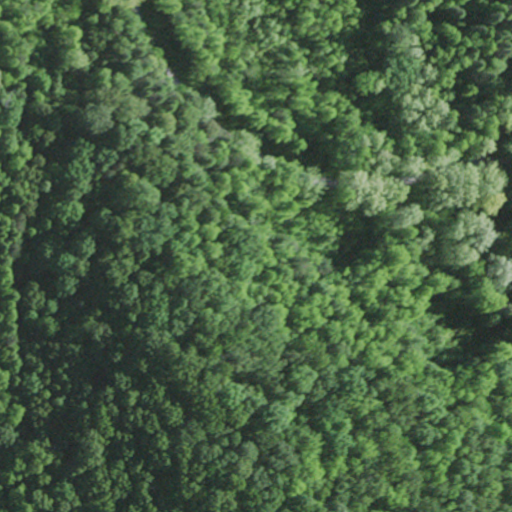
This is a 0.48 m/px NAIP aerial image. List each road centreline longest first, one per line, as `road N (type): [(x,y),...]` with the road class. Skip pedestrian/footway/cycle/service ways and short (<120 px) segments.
road 1 (residential): [(0,30),(61,112),(71,293),(49,511)]
road 2 (residential): [(123,0),(141,50),(181,105),(216,133),(281,163),(352,183),(400,185),(511,162)]
